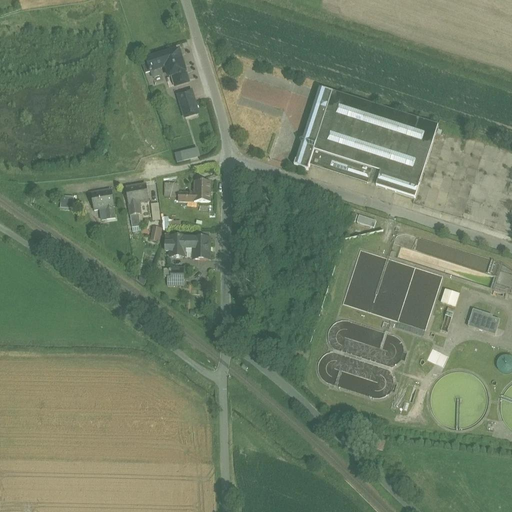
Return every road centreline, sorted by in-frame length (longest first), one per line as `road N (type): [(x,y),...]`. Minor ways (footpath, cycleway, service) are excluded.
road 1 (residential): [(224,388),(0,227)]
road 2 (unclassified): [(226,328),(416,511)]
road 3 (unclassified): [(228,158),(226,328)]
road 4 (unclassified): [(185,0),(228,158)]
road 5 (residential): [(228,158),(89,187)]
road 6 (unclassified): [(224,388),(227,511)]
